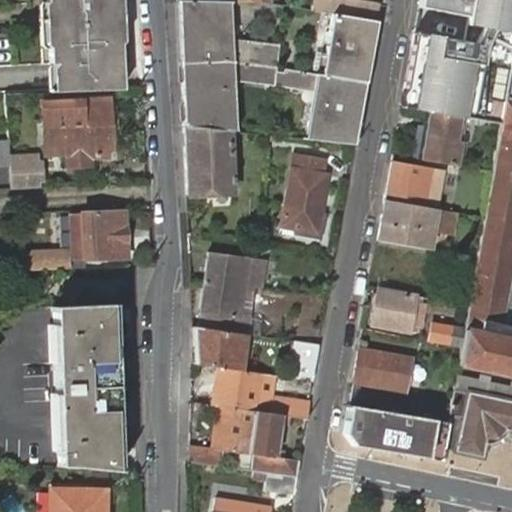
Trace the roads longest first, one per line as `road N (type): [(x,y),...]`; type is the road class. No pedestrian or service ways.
road 1 (residential): [(157,0),(173,248),(159,307),(166,511)]
road 2 (residential): [(316,462),(398,0)]
road 3 (residential): [(459,489),(316,462)]
